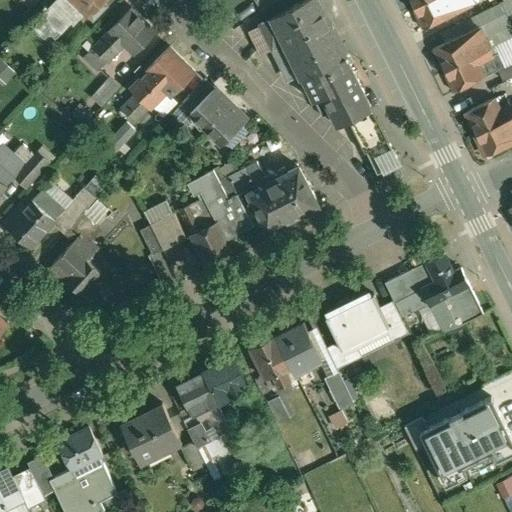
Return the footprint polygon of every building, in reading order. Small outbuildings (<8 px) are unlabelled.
[(51,0),(42,10),(61,29),(78,11),(75,8),(80,4),(88,11),(89,10),(94,15),(107,1),(105,0),(51,0)] [(258,0),(264,9),(277,0),(258,0)] [(321,0),(305,0),(273,17),(273,18),(262,24),(275,49),(287,43),(305,79),(349,56),(321,0)] [(425,0),(414,6),(425,28),(465,7),(461,0),(425,0)] [(132,7),(95,45),(95,46),(110,60),(125,45),(134,53),(156,30),(132,7)] [(480,25),(434,48),(445,70),(445,69),(475,55),(490,47),(486,38),(480,25)] [(511,25),(486,38),(490,47),(511,36),(511,25)] [(170,45),(147,70),(148,70),(131,88),(137,95),(151,108),(168,90),(173,95),(196,70),(170,45)] [(110,60),(95,46),(86,56),(101,70),(110,60)] [(490,47),(475,55),(479,63),(494,56),(490,47)] [(475,55),(445,69),(456,91),(486,76),(479,63),(475,55)] [(349,56),(305,79),(316,101),(325,97),(339,125),(352,119),(367,151),(369,151),(391,140),(349,56)] [(0,79),(1,81),(11,73),(0,58),(0,79)] [(511,61),(499,68),(505,79),(511,75),(511,61)] [(89,98),(105,107),(119,83),(103,74),(89,98)] [(207,79),(190,97),(199,105),(216,87),(207,79)] [(199,105),(191,112),(224,143),(248,118),(216,87),(199,105)] [(151,108),(137,95),(123,109),(137,122),(151,108)] [(496,98),(467,112),(477,133),(506,118),(502,110),(496,98)] [(511,104),(502,110),(506,118),(511,115),(511,104)] [(102,140),(113,151),(135,128),(125,118),(102,140)] [(477,133),(476,133),(486,154),(511,141),(511,129),(506,118),(477,133)] [(7,127),(0,134),(0,137),(6,143),(14,134),(7,127)] [(391,140),(369,151),(379,172),(400,162),(402,161),(391,140)] [(0,194),(17,176),(26,166),(5,146),(0,150),(0,194)] [(26,166),(17,176),(29,187),(52,161),(40,151),(26,166)] [(280,170),(266,177),(259,162),(240,171),(250,189),(247,191),(268,231),(304,212),(293,188),(280,170)] [(400,162),(382,171),(387,181),(405,172),(400,162)] [(240,171),(236,163),(225,168),(239,193),(239,195),(247,191),(250,189),(240,171)] [(320,204),(299,166),(288,172),(286,167),(280,170),(293,188),(304,212),(320,204)] [(239,193),(225,168),(217,172),(230,198),(239,193)] [(217,172),(216,170),(193,181),(200,194),(204,192),(213,211),(227,240),(255,225),(239,195),(239,193),(230,198),(217,172)] [(65,209),(52,222),(66,235),(86,213),(99,198),(85,186),(65,209)] [(40,192),(9,227),(31,246),(52,222),(65,209),(53,198),(50,202),(40,192)] [(167,199),(145,210),(151,223),(173,212),(167,199)] [(207,213),(201,201),(182,210),(206,261),(231,249),(227,240),(213,211),(207,213)] [(188,237),(175,211),(173,212),(151,223),(164,249),(165,249),(188,237)] [(103,227),(86,213),(66,235),(74,241),(82,232),(92,240),(103,227)] [(164,249),(152,224),(141,229),(154,254),(164,249)] [(74,241),(52,266),(53,267),(53,272),(57,276),(63,275),(83,293),(103,271),(89,259),(100,247),(92,240),(82,232),(74,241)] [(455,270),(446,251),(428,260),(437,279),(422,286),(429,300),(430,303),(433,301),(447,329),(448,330),(459,324),(485,311),(463,266),(455,270)] [(428,260),(386,281),(396,301),(408,295),(415,307),(429,300),(422,286),(437,279),(428,260)] [(368,290),(329,309),(331,314),(327,316),(339,340),(343,348),(357,341),(364,355),(394,340),(387,326),(391,324),(381,305),(375,292),(370,294),(368,290)] [(410,332),(394,299),(381,305),(391,324),(387,326),(394,340),(410,332)] [(0,331),(10,320),(0,311),(0,331)] [(304,320),(278,333),(292,363),(303,360),(306,366),(323,359),(304,320)] [(278,333),(250,346),(269,387),(277,383),(278,386),(291,380),(285,367),(292,363),(278,333)] [(343,348),(339,340),(328,345),(339,367),(350,362),(343,348)] [(357,341),(343,348),(350,362),(364,355),(357,341)] [(235,359),(221,366),(219,362),(204,370),(218,401),(224,398),(235,421),(250,413),(242,396),(239,397),(236,388),(246,383),(235,359)] [(340,369),(324,376),(338,406),(354,399),(340,369)] [(204,370),(179,382),(194,412),(206,439),(231,428),(218,401),(204,370)] [(511,384),(492,394),(487,383),(405,424),(422,458),(435,449),(431,440),(454,429),(456,433),(472,426),(478,439),(501,428),(502,430),(511,424),(511,384)] [(278,395),(266,401),(274,417),(286,411),(278,395)] [(154,409),(124,424),(133,442),(138,439),(146,455),(180,439),(181,443),(183,442),(164,403),(154,408),(154,409)] [(206,439),(194,412),(185,417),(196,440),(197,443),(206,439)] [(90,426),(60,441),(60,442),(73,468),(51,479),(67,511),(78,511),(119,492),(105,462),(104,462),(101,456),(104,455),(90,426)] [(197,443),(196,440),(183,447),(194,470),(207,464),(197,443)] [(37,511),(12,458),(0,463),(0,511),(37,511)]
